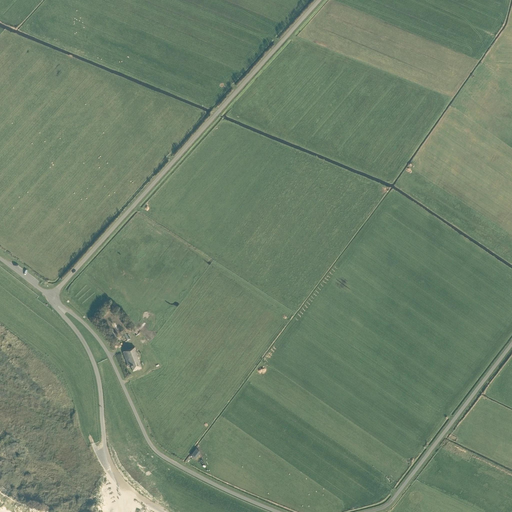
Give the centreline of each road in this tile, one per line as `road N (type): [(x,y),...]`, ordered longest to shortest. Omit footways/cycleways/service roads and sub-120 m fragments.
road 1 (unclassified): [(51,297),(320,0)]
road 2 (unclassified): [(51,297),(99,340),(162,457),(276,511)]
road 3 (unclassified): [(369,511),(392,500),(511,344)]
road 4 (unclassified): [(118,483),(99,373),(51,297)]
